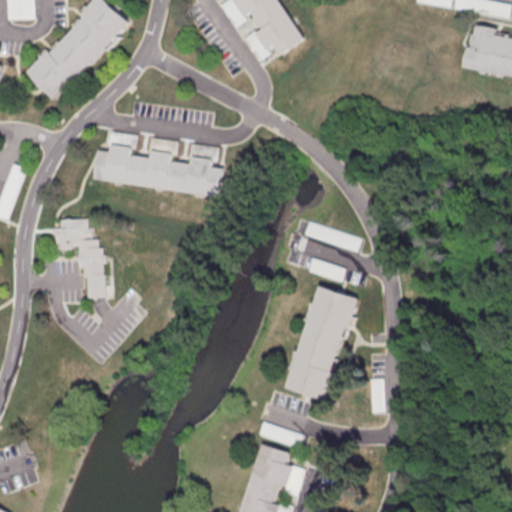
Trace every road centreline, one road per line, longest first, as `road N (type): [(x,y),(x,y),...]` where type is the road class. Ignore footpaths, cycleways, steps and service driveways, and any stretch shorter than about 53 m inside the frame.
road 1 (residential): [(145,51),(300,134),(355,191),(380,237),(394,316),(397,415),(396,489),(387,511)]
road 2 (residential): [(159,0),(145,51),(57,147),(42,177),(0,386)]
